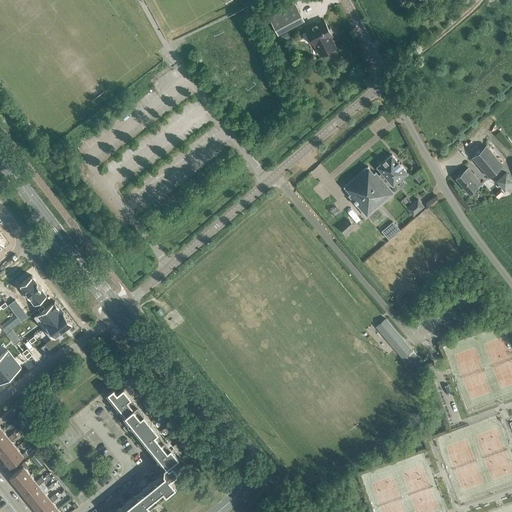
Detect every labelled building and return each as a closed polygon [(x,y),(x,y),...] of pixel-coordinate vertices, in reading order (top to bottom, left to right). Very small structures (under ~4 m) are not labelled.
[(295,2),(269,16),(278,34),(305,20),(295,2)] [(315,45),(321,55),(336,47),(330,37),(333,35),(324,19),(322,21),(320,20),(316,22),(316,24),(305,29),(314,45),(315,45)] [(288,31),(280,35),(283,41),(291,37),(288,31)] [(503,165),(496,156),(487,146),(473,158),(489,177),(503,165)] [(367,216),(394,193),(384,182),(388,179),(392,184),(392,185),(393,185),(393,184),(406,173),(407,173),(407,172),(406,172),(401,166),(401,165),(399,162),(398,162),(393,157),(392,155),(392,154),(391,154),(391,155),(389,156),(378,166),(377,166),(377,167),(378,167),(382,172),(379,175),(379,174),(378,175),(376,172),(374,173),(367,166),(344,186),(350,193),(348,195),(367,216)] [(469,193),(478,186),(481,183),(468,168),(457,179),(469,193)] [(424,178),(419,172),(415,176),(420,182),(424,178)] [(511,183),(511,179),(506,173),(497,181),(505,190),(511,183)] [(417,199),(406,208),(412,215),(423,206),(417,199)] [(348,219),(339,227),(344,233),(353,225),(348,219)] [(399,229),(393,221),(382,230),(389,238),(399,229)] [(32,274),(21,283),(35,302),(47,293),(32,274)] [(55,300),(34,316),(43,327),(63,311),(55,300)] [(63,311),(43,327),(52,338),(72,322),(64,311),(63,311)] [(412,350),(386,318),(377,326),(403,357),(412,350)] [(0,361),(10,375),(21,366),(7,349),(0,354),(0,361)] [(417,355),(413,350),(403,358),(407,363),(417,355)] [(0,361),(0,382),(10,375),(0,361)] [(117,392),(114,388),(107,394),(116,405),(110,410),(113,414),(119,409),(129,422),(123,427),(127,431),(133,426),(138,432),(151,421),(124,387),(117,392)] [(137,493),(131,498),(141,511),(142,511),(176,485),(169,476),(171,475),(172,476),(178,471),(178,469),(172,461),(179,455),(151,421),(138,432),(143,439),(137,443),(140,447),(146,443),(157,455),(151,460),(154,464),(160,459),(165,466),(164,466),(163,470),(164,471),(158,476),(153,471),(149,474),(154,480),(141,490),(136,484),(132,487),(137,493)] [(0,446),(10,438),(9,436),(3,430),(0,432),(0,446)] [(0,455),(0,457),(2,459),(17,447),(12,440),(15,438),(11,434),(9,436),(10,438),(0,446),(0,453),(1,454),(0,455)] [(26,457),(29,454),(26,451),(23,453),(17,447),(2,459),(4,462),(6,461),(11,466),(24,455),(26,457)] [(25,461),(22,464),(24,466),(10,477),(15,482),(13,484),(15,487),(31,474),(26,468),(29,465),(25,461)] [(31,474),(15,487),(18,490),(20,489),(24,494),(38,483),(36,481),(31,474)] [(38,483),(24,494),(28,499),(26,501),(29,504),(45,491),(39,485),(42,482),(39,478),(36,481),(38,483)] [(45,491),(29,504),(31,507),(33,505),(38,511),(52,500),(50,498),(45,491)] [(52,500),(38,511),(52,511),(58,508),(53,502),(56,499),(53,495),(50,498),(52,500)] [(141,511),(131,498),(124,504),(120,498),(116,501),(121,507),(114,511),(103,511),(101,511),(141,511)]
